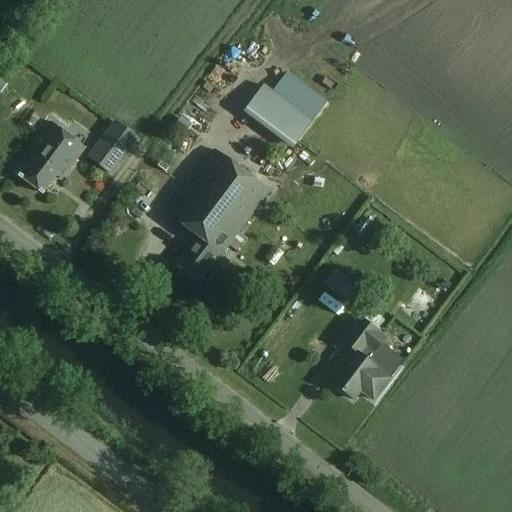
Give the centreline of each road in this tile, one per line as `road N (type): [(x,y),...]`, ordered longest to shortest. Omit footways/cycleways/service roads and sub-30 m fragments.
road 1 (unclassified): [(380,511),(0,223)]
road 2 (tertiary): [(176,511),(0,378)]
